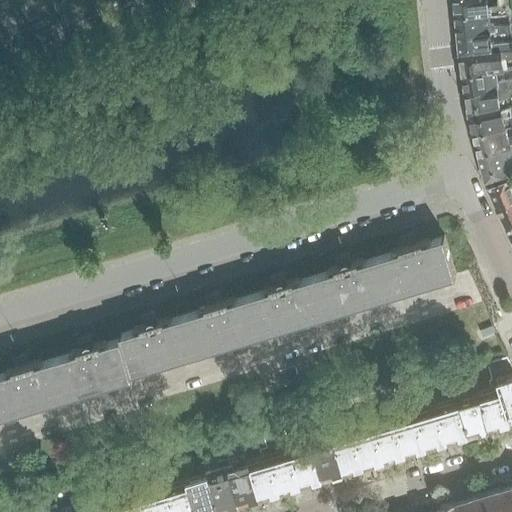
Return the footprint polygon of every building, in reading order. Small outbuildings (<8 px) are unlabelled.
[(452,0),(454,17),(487,15),(507,14),(506,6),(486,7),(485,0),(452,0)] [(487,15),(454,17),(455,36),(489,34),(510,32),(509,24),(488,26),(487,15)] [(511,42),(490,44),(489,34),(455,36),(457,54),(457,56),(511,49),(511,42)] [(511,49),(457,56),(460,77),(494,71),(503,70),(501,59),(511,58),(511,49)] [(511,77),(495,81),(494,71),(460,77),(463,96),(511,87),(511,77)] [(511,87),(463,96),(466,114),(508,106),(506,96),(510,96),(509,94),(511,93),(511,87)] [(509,106),(508,106),(466,114),(467,116),(472,136),(504,128),(511,125),(511,123),(509,114),(511,114),(509,106)] [(511,135),(506,137),(504,128),(472,136),(477,156),(509,147),(509,146),(511,145),(511,135)] [(511,172),(511,159),(509,147),(477,156),(483,181),(504,176),(504,174),(511,172)] [(509,181),(487,188),(496,210),(511,204),(511,185),(511,186),(509,181)] [(511,204),(496,210),(506,231),(511,228),(511,204)] [(405,247),(378,255),(389,293),(454,274),(443,235),(415,244),(414,239),(416,239),(416,237),(408,240),(408,241),(404,242),(405,247)] [(340,266),(313,275),(325,313),(389,293),(378,255),(350,263),(349,259),(352,258),(351,257),(343,259),(343,260),(339,261),(340,266)] [(260,332),(325,313),(313,275),(286,283),(284,278),(287,277),(287,276),(278,278),(278,279),(274,281),(276,286),(248,294),(260,332)] [(211,305),(183,313),(195,352),(260,332),(248,294),(221,302),(220,298),(222,297),(222,295),(213,298),(214,299),(209,300),(211,305)] [(130,371),(195,352),(183,313),(156,322),(155,317),(158,316),(157,315),(149,317),(149,318),(145,320),(146,325),(119,333),(120,337),(130,371)] [(496,334),(490,323),(481,327),(487,339),(496,334)] [(82,348),(55,357),(67,395),(131,376),(130,371),(120,337),(93,345),(92,340),(94,340),(94,338),(85,341),(85,342),(81,343),(82,348)] [(496,380),(498,387),(511,382),(511,366),(507,355),(487,362),(492,381),(496,380)] [(0,407),(2,415),(67,395),(55,357),(28,365),(27,360),(30,359),(29,358),(21,360),(21,361),(16,363),(18,368),(0,373),(0,407)] [(469,394),(456,398),(467,435),(488,428),(477,392),(475,382),(466,385),(469,394)] [(511,382),(498,387),(508,422),(511,421),(511,382)] [(477,392),(488,428),(508,422),(498,387),(477,392)] [(435,404),(447,441),(467,435),(456,398),(453,389),(445,392),(448,400),(435,404)] [(426,407),(414,411),(426,447),(447,441),(435,404),(432,395),(424,398),(426,407)] [(405,413),(394,417),(405,453),(426,447),(414,411),(411,402),(402,404),(405,413)] [(383,460),(405,453),(394,417),(391,408),(383,411),(385,419),(373,423),(383,460)] [(364,426),(352,430),(363,466),(383,460),(373,423),(370,415),(361,417),(364,426)] [(363,466),(352,430),(349,420),(341,423),(340,419),(327,423),(331,436),(342,472),(363,466)] [(279,491),(300,485),(289,449),(283,428),(261,435),(265,446),(279,491)] [(331,436),(310,442),(321,479),(342,472),(331,436)] [(310,442),(289,449),(300,485),(321,479),(310,442)] [(261,457),(248,461),(259,497),(279,491),(265,446),(258,448),(261,457)] [(237,465),(227,468),(239,503),(259,497),(248,461),(245,452),(234,455),(237,465)] [(206,474),(217,510),(239,503),(227,468),(224,458),(216,461),(218,470),(206,474)] [(197,477),(185,480),(195,511),(210,511),(217,510),(206,474),(203,464),(194,467),(197,477)] [(164,487),(172,511),(195,511),(185,480),(164,487)] [(511,511),(511,507),(505,486),(483,492),(488,511),(511,511)] [(172,511),(164,487),(144,493),(149,511),(172,511)] [(488,511),(483,492),(460,499),(463,511),(488,511)] [(149,511),(144,493),(123,499),(127,511),(149,511)] [(93,508),(81,511),(104,511),(102,506),(99,495),(90,498),(93,508)] [(102,506),(104,511),(127,511),(123,499),(102,506)] [(463,511),(460,499),(439,505),(440,509),(439,510),(439,511),(463,511)] [(78,501),(57,507),(59,511),(81,511),(78,501)]
